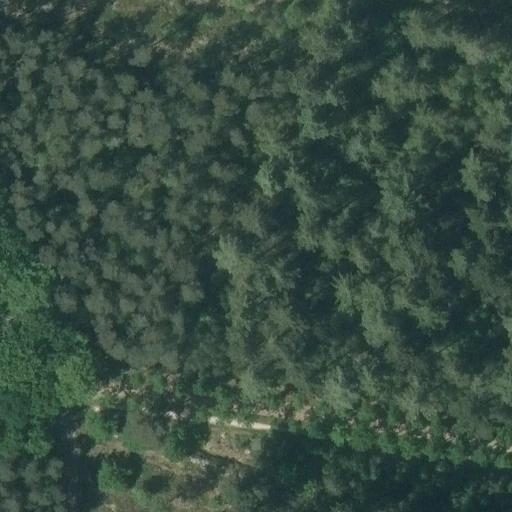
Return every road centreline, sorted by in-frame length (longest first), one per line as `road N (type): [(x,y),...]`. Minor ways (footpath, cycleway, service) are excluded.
road 1 (track): [(0,413),(34,415),(136,391),(511,445)]
road 2 (track): [(68,511),(71,427),(0,280)]
